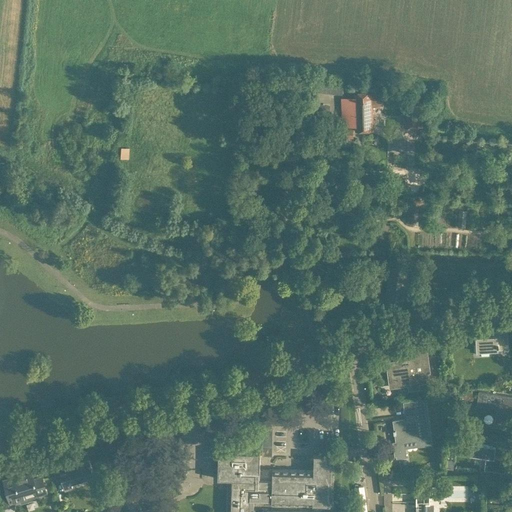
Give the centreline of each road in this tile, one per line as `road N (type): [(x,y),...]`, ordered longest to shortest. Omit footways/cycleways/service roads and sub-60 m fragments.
road 1 (residential): [(101,425),(271,389),(352,349)]
road 2 (residential): [(352,349),(406,324),(511,297)]
road 3 (residential): [(352,349),(374,511)]
